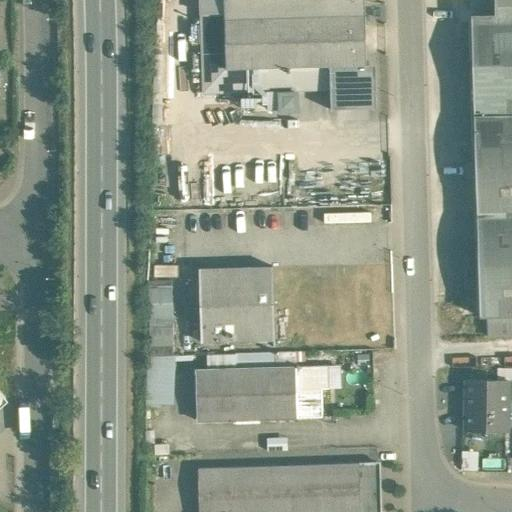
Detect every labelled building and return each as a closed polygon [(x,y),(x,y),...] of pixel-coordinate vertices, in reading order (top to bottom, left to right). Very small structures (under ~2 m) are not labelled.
[(364,0),(201,0),(203,35),(201,35),(203,93),(367,88),(364,0)] [(511,0),(460,0),(461,16),(472,15),(481,316),(483,316),(482,315),(487,315),(511,314),(511,0)] [(273,266),(200,268),(202,341),(275,339),(273,266)] [(147,402),(174,402),(175,278),(149,277),(147,402)] [(511,314),(487,315),(489,336),(511,334),(511,314)] [(296,351),(236,352),(236,369),(296,367),(296,364),(296,351)] [(329,365),(299,366),(299,364),(296,364),(296,367),(297,367),(298,417),(322,416),(322,388),(329,388),(329,365)] [(236,369),(197,370),(198,420),(298,417),(297,367),(296,367),(236,369)] [(511,367),(499,367),(499,377),(511,377),(511,367)] [(508,379),(468,379),(467,431),(507,432),(508,379)] [(380,511),(379,463),(359,464),(360,511),(380,511)] [(360,511),(359,464),(199,469),(199,511),(360,511)]
